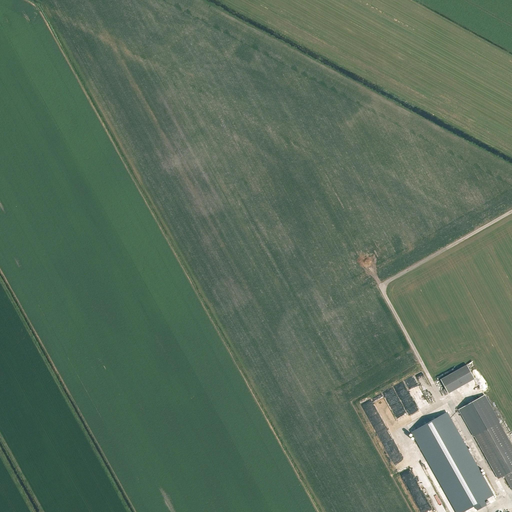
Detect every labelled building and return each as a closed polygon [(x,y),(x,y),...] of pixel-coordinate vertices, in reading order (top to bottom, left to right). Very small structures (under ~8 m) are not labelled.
[(444,377),(452,392),(479,379),(471,364),(444,377)] [(499,423),(484,396),(459,409),(474,436),(499,423)] [(493,496),(446,413),(412,432),(457,511),(463,511),(475,506),(477,510),(487,505),(484,501),(493,496)] [(511,446),(499,423),(474,436),(498,479),(504,476),(511,471),(511,446)] [(433,511),(429,502),(421,506),(423,511),(433,511)]
